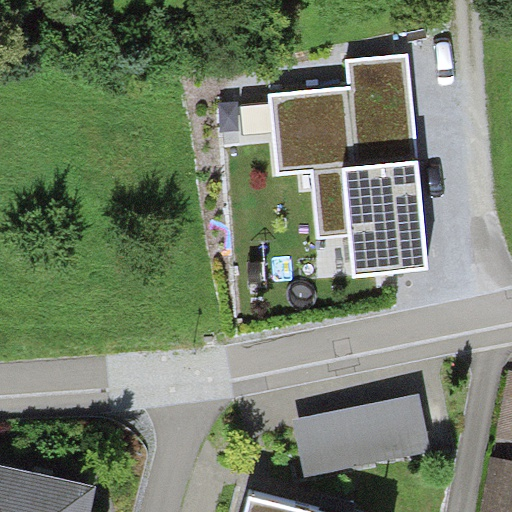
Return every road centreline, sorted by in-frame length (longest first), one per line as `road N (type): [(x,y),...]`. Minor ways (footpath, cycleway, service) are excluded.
road 1 (residential): [(511,308),(177,374)]
road 2 (residential): [(177,374),(0,383)]
road 3 (residential): [(177,374),(184,433),(164,511)]
